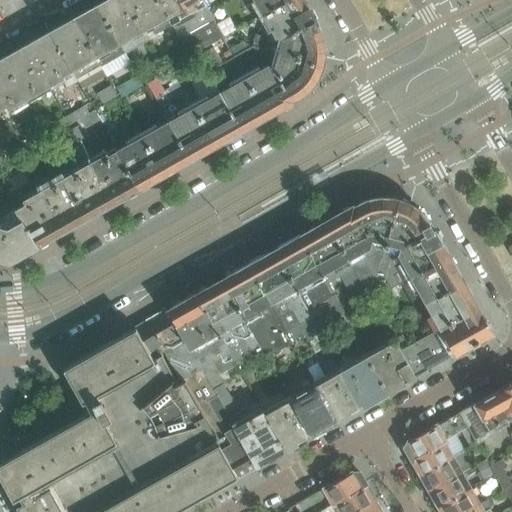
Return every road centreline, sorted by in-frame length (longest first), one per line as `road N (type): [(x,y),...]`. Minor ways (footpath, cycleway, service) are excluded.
road 1 (tertiary): [(0,335),(68,321),(415,134)]
road 2 (tertiary): [(386,84),(60,277),(0,291)]
road 3 (residential): [(415,134),(511,307)]
road 4 (residential): [(366,432),(511,351)]
road 5 (residential): [(227,511),(366,432)]
